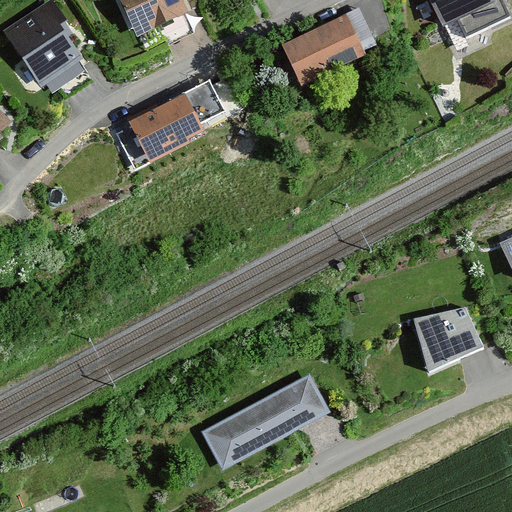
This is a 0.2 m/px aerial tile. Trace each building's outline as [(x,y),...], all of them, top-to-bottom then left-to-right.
[(186,0),(115,0),(137,43),(194,15),(186,0)] [(429,0),(445,34),(497,11),(491,0),(429,0)] [(56,3),(4,31),(37,91),(89,63),(56,3)] [(362,8),(284,46),(303,85),(363,57),(357,46),(376,37),(362,8)] [(213,82),(133,124),(153,162),(233,120),(213,82)] [(0,111),(0,146),(18,127),(0,111)] [(511,238),(500,244),(511,272),(511,238)] [(465,309),(413,319),(423,376),(478,349),(465,309)] [(314,377),(206,432),(225,470),(334,414),(314,377)]
